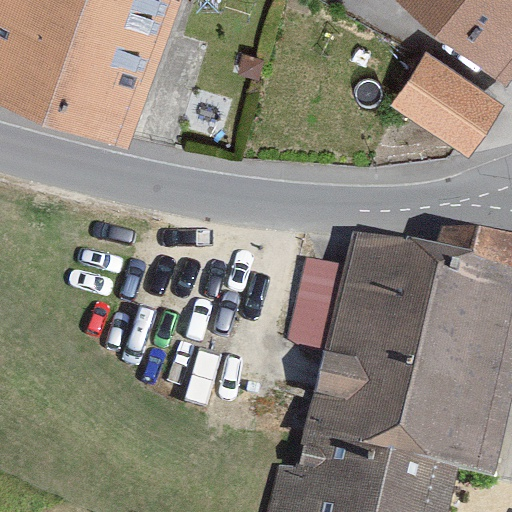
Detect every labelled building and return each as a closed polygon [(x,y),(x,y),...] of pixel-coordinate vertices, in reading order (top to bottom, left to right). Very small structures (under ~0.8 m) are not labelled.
[(0,0),(0,84),(134,132),(180,0),(0,0)] [(511,0),(419,0),(511,72),(511,0)] [(432,59),(404,101),(469,144),(497,103),(432,59)] [(453,253),(364,234),(355,277),(314,269),(296,352),(329,359),(310,448),(460,479),(511,489),(511,237),(458,227),(453,253)] [(453,511),(460,479),(310,448),(303,479),(283,475),(275,511),(453,511)]
